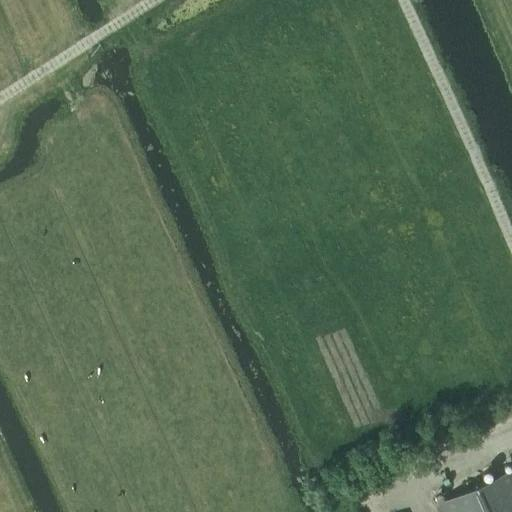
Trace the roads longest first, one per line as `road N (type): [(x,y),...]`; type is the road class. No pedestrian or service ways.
road 1 (track): [(511,248),(398,0)]
road 2 (track): [(149,0),(0,96)]
road 3 (track): [(424,511),(414,489),(511,444)]
